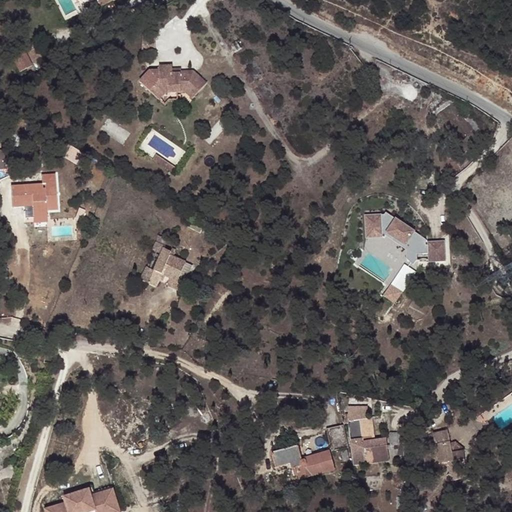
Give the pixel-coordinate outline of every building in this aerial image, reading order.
[(119,0),(93,0),(99,10),(109,5),(106,0),(117,0),(118,1),(119,0)] [(21,72),(34,65),(27,51),(14,58),(21,72)] [(169,69),(155,70),(156,85),(146,96),(156,106),(163,99),(174,98),(182,98),(188,104),(204,87),(190,75),(177,75),(177,77),(169,77),(169,69)] [(52,178),(38,179),(38,188),(7,190),(9,212),(20,211),(29,211),(30,222),(30,228),(44,227),(43,216),(54,215),(52,178)] [(29,211),(20,211),(21,223),(30,222),(29,211)] [(391,213),(365,214),(366,237),(383,236),(383,227),(392,227),(391,213)] [(188,223),(184,231),(197,237),(200,229),(188,223)] [(231,236),(221,231),(218,238),(227,243),(231,236)] [(172,290),(184,264),(159,254),(161,250),(152,246),(148,255),(153,257),(146,273),(142,271),(136,284),(145,288),(153,292),(157,283),(172,290)] [(406,263),(384,296),(396,304),(418,272),(406,263)] [(172,290),(171,292),(178,295),(191,267),(184,264),(172,290)] [(357,409),(346,410),(345,423),(352,468),(364,466),(362,450),(385,447),(384,440),(373,441),(361,443),(358,421),(358,409),(357,409)] [(369,420),(358,421),(361,443),(373,441),(369,420)] [(434,452),(435,457),(449,453),(444,431),(430,435),(431,440),(426,441),(426,444),(421,445),(424,454),(434,452)] [(342,432),(324,435),(330,458),(348,454),(342,432)] [(386,450),(385,447),(362,450),(364,466),(368,465),(367,453),(386,450)] [(301,462),(298,449),(270,454),(273,470),(288,467),(291,478),(296,477),(297,481),(312,478),(312,482),(332,478),(329,457),(301,462)] [(435,457),(437,464),(463,457),(461,450),(449,453),(435,457)] [(463,457),(437,464),(437,466),(457,460),(458,462),(464,461),(463,457)] [(446,469),(448,478),(462,475),(461,466),(446,469)] [(123,511),(116,487),(92,494),(90,488),(62,496),(64,502),(44,508),(45,511),(123,511)]
